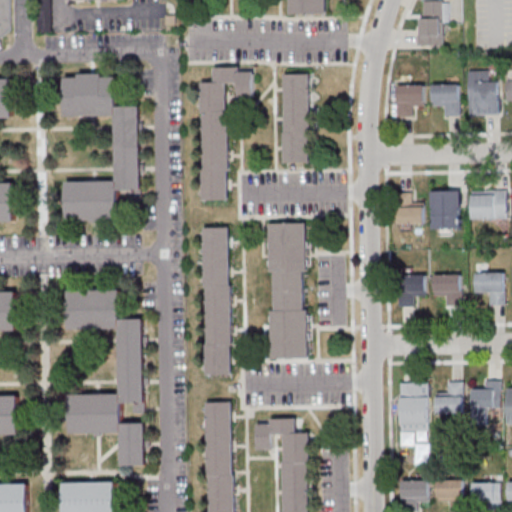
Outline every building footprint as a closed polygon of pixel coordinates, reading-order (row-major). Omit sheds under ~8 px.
[(328,0),(329,16),(292,16),(291,0),(328,0)] [(421,0),(422,45),(448,44),(447,0),(421,0)] [(239,100),(256,100),(256,75),(241,75),(241,69),(204,70),(206,203),(230,203),(228,86),(238,86),(239,100)] [(65,75),(79,75),(79,71),(103,71),(103,74),(117,74),(117,103),(140,103),(142,199),(131,200),(131,190),(120,190),(120,219),(67,220),(66,180),(117,179),(116,114),(66,115),(65,75)] [(500,81),(491,81),(491,72),(469,72),(469,116),(500,116),(500,81)] [(12,76),(0,76),(0,221),(16,221),(16,182),(0,182),(0,115),(13,115),(12,76)] [(286,77),(312,77),(313,165),(287,165),(286,77)] [(427,105),(427,84),(399,84),(399,115),(417,115),(417,105),(427,105)] [(433,105),(446,105),(446,117),(461,117),(461,85),(433,85),(433,105)] [(433,191),(433,229),(463,229),(463,191),(433,191)] [(472,220),(509,220),(509,192),(472,192),(472,220)] [(426,202),(399,202),(399,224),(426,224),(426,202)] [(272,226),(309,225),(310,274),(307,274),(307,312),(310,312),(311,359),(274,360),(273,312),(276,312),(276,274),(272,274),(272,226)] [(208,378),(206,230),(231,230),(233,377),(208,378)] [(476,272),(476,293),(493,293),(493,305),(507,305),(507,272),(476,272)] [(436,294),(446,294),(446,305),(463,305),(463,273),(436,273),(436,294)] [(401,306),(418,306),(418,295),(428,295),(428,274),(401,274),(401,306)] [(68,288),(120,287),(121,316),(143,316),(145,413),(134,413),(134,402),(123,402),(124,420),(145,420),(146,466),(124,466),(124,432),(72,433),(71,392),(121,391),(120,327),(69,328),(68,288)] [(0,289),(16,289),(17,329),(0,329),(0,394),(18,394),(19,433),(0,433),(0,289)] [(474,389),(474,413),(502,413),(502,380),(485,380),(485,389),(474,389)] [(403,428),(432,428),(432,381),(403,381),(403,428)] [(466,413),(466,381),(448,381),(448,392),(437,392),(438,413),(466,413)] [(212,511),(209,405),(234,405),(238,511),(212,511)] [(259,427),(272,427),(272,422),(306,422),(307,434),(312,434),(312,511),(287,511),(287,437),(276,437),(276,452),(259,452),(259,427)] [(28,511),(28,482),(0,482),(0,511),(117,511),(117,480),(63,481),(63,511),(28,511)] [(432,480),(404,480),(404,503),(432,503),(432,480)] [(439,480),(439,501),(452,501),(452,507),(468,507),(468,480),(439,480)] [(504,506),(504,482),(475,482),(475,506),(504,506)]
